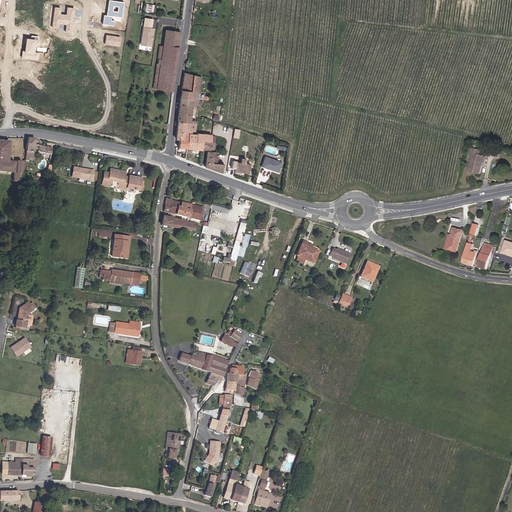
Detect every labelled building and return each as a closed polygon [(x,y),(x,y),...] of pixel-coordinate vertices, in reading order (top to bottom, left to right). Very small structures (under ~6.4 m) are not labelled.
[(123,2),(109,0),(106,15),(103,15),(102,24),(114,25),(115,17),(121,18),(123,2)] [(72,32),(74,8),(66,7),(66,14),(60,13),(61,8),(53,7),(51,28),(58,29),(58,24),(66,25),(65,31),(72,32)] [(144,18),(140,45),(150,46),(151,39),(150,39),(150,37),(152,36),(153,29),(152,29),(153,20),(144,18)] [(153,88),(172,91),(180,32),(165,30),(162,46),(158,46),(153,88)] [(22,50),(21,58),(38,60),(39,52),(36,52),(37,47),(39,47),(41,36),(30,35),(30,38),(25,38),(24,50),(22,50)] [(121,37),(106,35),(104,44),(119,47),(121,37)] [(199,78),(184,74),(180,100),(197,101),(199,78)] [(197,101),(180,100),(178,123),(190,125),(190,122),(191,108),(196,109),(197,101)] [(190,125),(178,123),(177,129),(177,134),(176,139),(179,139),(183,139),(183,134),(185,134),(185,133),(188,133),(191,133),(196,134),(197,125),(190,125)] [(179,148),(188,149),(188,137),(188,133),(185,133),(185,134),(183,134),(183,139),(179,139),(179,148)] [(188,137),(188,149),(203,150),(204,142),(211,142),(211,137),(196,136),(196,137),(191,137),(188,137)] [(249,150),(251,142),(250,141),(251,137),(246,136),(243,148),(249,150)] [(23,174),(23,162),(8,162),(9,141),(0,141),(0,171),(13,173),(12,181),(21,183),(22,174),(23,174)] [(35,148),(38,148),(38,151),(51,154),(53,147),(35,143),(35,148)] [(206,152),(203,168),(220,173),(222,165),(215,164),(217,154),(206,152)] [(477,156),(468,154),(463,171),(475,174),(481,157),(477,156)] [(264,156),(262,167),(280,171),(282,160),(264,156)] [(239,165),(234,164),(233,171),(233,173),(247,176),(249,166),(244,165),(244,163),(239,162),(239,165)] [(70,177),(92,180),(93,173),(94,170),(72,167),(70,177)] [(126,189),(139,191),(140,184),(141,179),(129,176),(128,179),(123,179),(124,173),(119,172),(110,170),(109,174),(104,173),(103,177),(101,187),(109,188),(110,184),(112,184),(113,179),(117,180),(115,189),(126,190),(126,189)] [(171,199),(166,198),(163,212),(180,214),(199,220),(202,207),(171,200),(171,199)] [(179,218),(162,216),(161,225),(194,231),(196,223),(179,218)] [(452,224),(447,238),(458,242),(465,219),(455,216),(452,224)] [(475,237),(476,232),(478,227),(472,225),(470,230),(469,236),(475,237)] [(244,234),(237,257),(243,258),(245,248),(246,249),(250,236),(244,234)] [(114,236),(112,256),(126,259),(127,253),(123,253),(125,237),(114,236)] [(301,240),(295,255),(302,258),(312,263),(318,250),(308,246),(309,244),(301,240)] [(473,265),(475,258),(469,257),(471,251),(473,245),(468,244),(463,262),(473,265)] [(493,246),(484,244),(477,266),(486,269),(493,246)] [(501,260),(511,262),(511,250),(505,248),(501,260)] [(351,254),(338,249),(337,250),(333,249),(330,256),(334,258),(334,259),(347,264),(351,254)] [(302,258),(295,255),(293,260),(300,263),(302,258)] [(374,279),(381,262),(370,258),(363,274),(374,279)] [(244,261),(240,272),(249,276),(254,265),(244,261)] [(82,288),(85,268),(77,267),(74,287),(82,288)] [(108,280),(109,277),(123,279),(122,283),(130,284),(131,272),(111,269),(111,271),(100,269),(99,274),(103,275),(102,279),(108,280)] [(139,273),(131,272),(130,284),(137,285),(139,273)] [(353,295),(349,293),(343,290),(339,301),(349,305),(353,295)] [(28,313),(33,309),(28,301),(20,307),(19,309),(20,310),(20,311),(19,311),(17,319),(26,321),(28,313)] [(128,333),(138,335),(140,321),(130,319),(129,325),(125,324),(124,332),(128,333)] [(124,332),(125,324),(116,323),(115,335),(128,336),(128,333),(124,332)] [(229,345),(230,342),(231,342),(223,335),(219,342),(223,345),(223,344),(228,347),(229,345)] [(24,337),(10,347),(16,357),(31,347),(24,337)] [(126,350),(125,355),(129,355),(128,364),(138,365),(140,352),(126,350)] [(206,384),(212,386),(216,381),(217,382),(220,383),(226,367),(230,359),(214,354),(197,353),(196,358),(190,356),(190,357),(188,363),(187,365),(210,373),(206,384)] [(177,360),(188,363),(190,357),(179,354),(177,360)] [(228,380),(225,391),(225,392),(233,394),(242,396),(244,386),(245,381),(246,376),(242,375),(243,366),(241,365),(240,368),(232,367),(231,368),(231,373),(229,373),(228,380)] [(258,384),(262,376),(252,372),(247,387),(255,392),(258,384)] [(231,396),(223,396),(223,405),(223,410),(222,416),(220,422),(216,431),(223,433),(227,418),(230,411),(231,396)] [(216,431),(220,422),(212,420),(209,429),(216,431)] [(179,435),(176,434),(167,432),(164,449),(167,449),(166,457),(173,458),(174,450),(177,450),(179,435)] [(49,456),(50,438),(42,437),(41,456),(49,456)] [(211,441),(210,453),(211,453),(211,455),(210,455),(207,458),(212,462),(210,465),(212,467),(219,458),(221,443),(211,441)] [(34,454),(36,444),(27,443),(25,453),(34,454)] [(8,461),(7,474),(32,476),(33,460),(14,459),(14,463),(11,463),(11,456),(8,456),(8,461)] [(252,476),(257,477),(261,467),(256,466),(252,476)] [(210,497),(216,477),(211,475),(205,496),(210,497)] [(223,497),(230,499),(235,484),(236,481),(229,479),(223,497)] [(256,501),(255,505),(264,508),(269,495),(263,493),(267,482),(261,480),(259,488),(257,488),(256,491),(258,492),(257,495),(255,494),(254,497),(253,496),(252,500),(256,501)] [(235,484),(230,499),(237,502),(242,487),(235,484)] [(247,488),(242,487),(237,502),(242,503),(246,490),(247,488)] [(246,490),(242,503),(246,505),(248,500),(249,501),(252,492),(246,490)] [(0,499),(18,500),(18,491),(0,491),(0,499)] [(45,511),(46,506),(36,503),(33,511),(45,511)]
